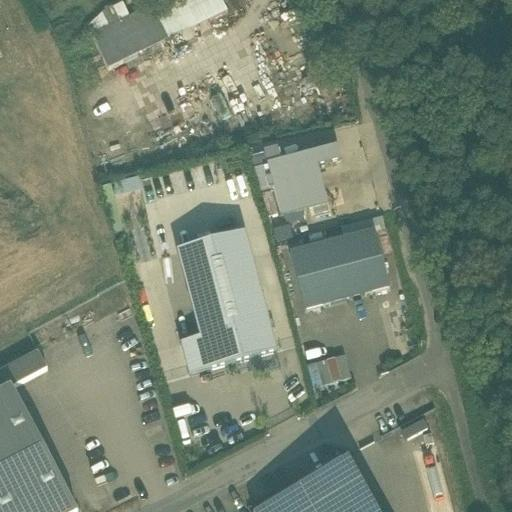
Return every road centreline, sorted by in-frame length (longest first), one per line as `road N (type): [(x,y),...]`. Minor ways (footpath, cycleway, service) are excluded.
road 1 (residential): [(160,511),(440,362),(341,0)]
road 2 (track): [(440,362),(479,508)]
road 3 (unknown): [(379,142),(511,134)]
